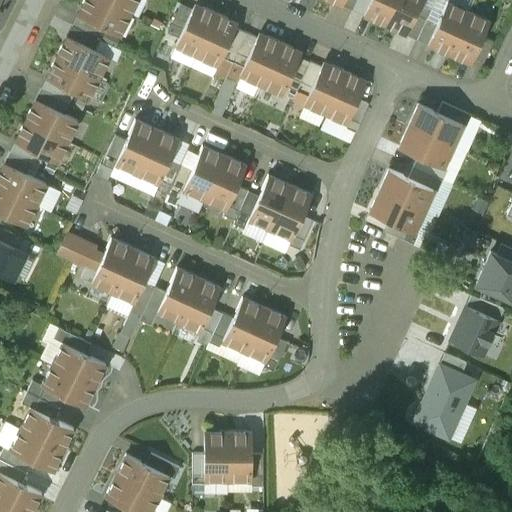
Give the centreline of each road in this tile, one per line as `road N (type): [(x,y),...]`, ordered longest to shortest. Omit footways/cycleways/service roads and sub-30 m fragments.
road 1 (residential): [(320,380),(291,393),(123,411),(101,434),(63,511)]
road 2 (residential): [(320,299),(85,198)]
road 3 (residential): [(348,178),(140,86)]
road 4 (residential): [(398,68),(247,0)]
road 5 (residential): [(348,178),(320,299)]
road 6 (residential): [(398,68),(348,178)]
